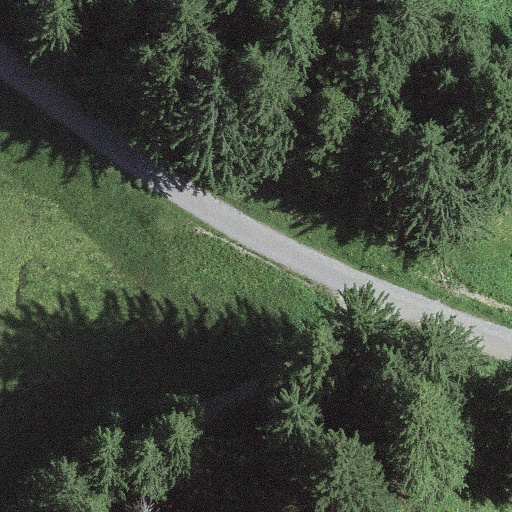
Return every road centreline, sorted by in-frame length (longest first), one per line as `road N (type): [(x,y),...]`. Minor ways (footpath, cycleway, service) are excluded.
road 1 (track): [(0,61),(210,211),(385,296)]
road 2 (track): [(511,342),(385,296)]
